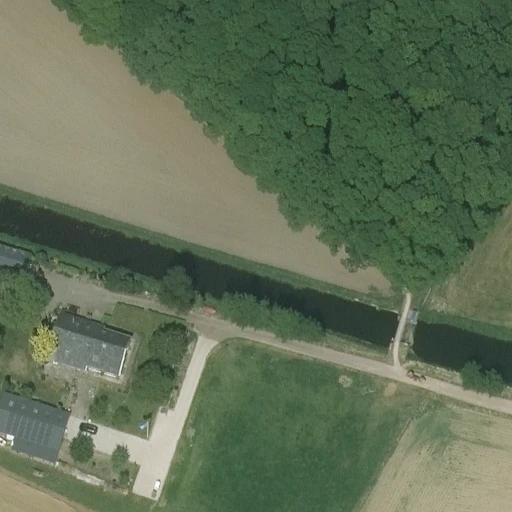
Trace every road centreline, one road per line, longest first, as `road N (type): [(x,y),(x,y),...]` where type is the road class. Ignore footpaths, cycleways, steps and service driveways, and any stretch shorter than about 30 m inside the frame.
road 1 (track): [(389,373),(101,294)]
road 2 (track): [(511,409),(389,373)]
